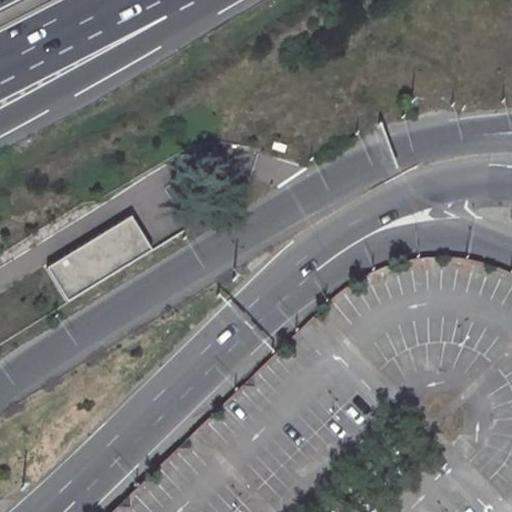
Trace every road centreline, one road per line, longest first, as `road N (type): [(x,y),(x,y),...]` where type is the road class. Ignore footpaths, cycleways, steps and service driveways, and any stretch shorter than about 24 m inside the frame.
road 1 (primary): [(0,387),(321,187),(396,152),(459,138)]
road 2 (primary): [(133,432),(303,267)]
road 3 (primary): [(303,267),(388,202),(448,181),(511,175)]
road 4 (trunk): [(0,120),(154,37),(191,0)]
road 5 (primary): [(303,267),(428,232),(511,245)]
road 6 (trunk): [(0,63),(124,0)]
road 7 (primary): [(38,511),(133,432)]
